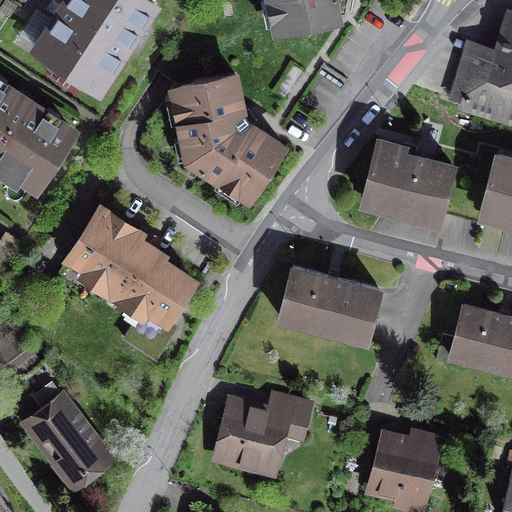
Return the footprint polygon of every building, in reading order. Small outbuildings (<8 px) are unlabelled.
[(148,0),(66,0),(36,46),(99,87),(154,4),(148,0)] [(271,0),(276,22),(284,27),(339,16),(336,0),(271,0)] [(511,19),(502,52),(468,42),(452,94),(468,99),(466,107),(511,120),(511,19)] [(243,112),(235,75),(181,86),(176,92),(189,156),(244,192),(252,191),(282,144),(249,122),(243,112)] [(72,129),(0,82),(0,158),(37,183),(72,129)] [(404,146),(378,139),(364,197),(439,216),(441,208),(449,178),(452,164),(403,152),(404,146)] [(511,157),(497,154),(488,188),(483,210),(511,217),(511,157)] [(441,208),(481,218),(483,210),(488,188),(449,178),(441,208)] [(141,231),(100,205),(69,253),(100,273),(102,285),(125,300),(129,316),(135,319),(124,336),(156,357),(173,330),(163,323),(193,277),(164,258),(162,251),(153,245),(154,244),(142,236),(141,231)] [(379,287),(293,265),(280,315),(366,338),(379,287)] [(511,315),(465,304),(457,335),(443,331),(436,358),(450,361),(452,353),(511,368),(511,315)] [(16,329),(0,341),(0,370),(2,373),(33,351),(16,329)] [(22,374),(41,398),(57,386),(65,380),(47,356),(22,374)] [(57,386),(41,398),(47,406),(26,421),(70,480),(107,452),(57,386)] [(242,406),(231,403),(220,449),(236,453),(235,458),(268,467),(272,454),(270,454),(273,442),(278,444),(284,419),(304,424),(310,401),(275,393),(269,418),(267,417),(269,409),(249,403),(247,410),(241,409),(242,406)] [(409,439),(384,432),(370,485),(401,493),(403,488),(416,491),(421,472),(427,474),(433,451),(408,444),(409,439)]
